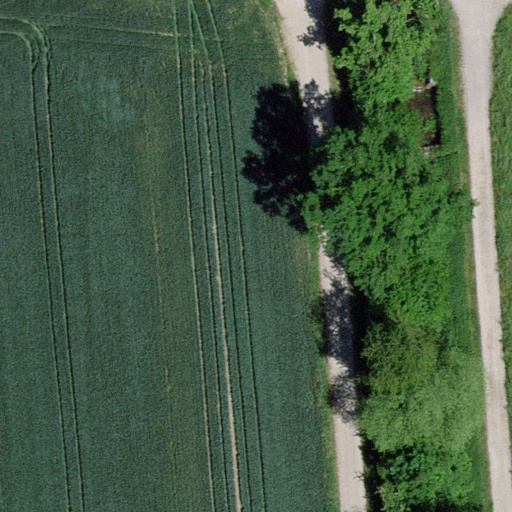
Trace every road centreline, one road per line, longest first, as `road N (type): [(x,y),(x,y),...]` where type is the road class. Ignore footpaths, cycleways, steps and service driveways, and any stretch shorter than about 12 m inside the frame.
road 1 (track): [(362,511),(324,0)]
road 2 (track): [(511,486),(465,0)]
